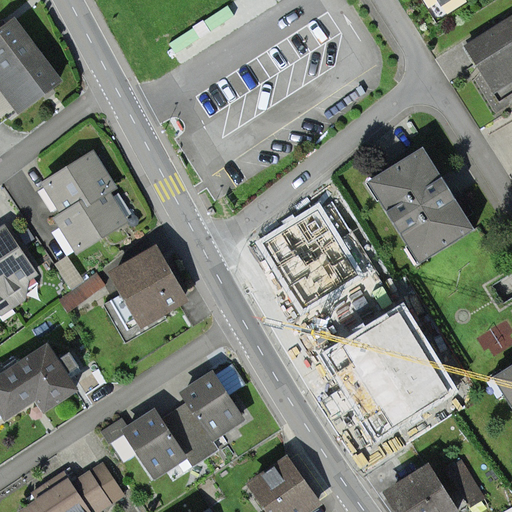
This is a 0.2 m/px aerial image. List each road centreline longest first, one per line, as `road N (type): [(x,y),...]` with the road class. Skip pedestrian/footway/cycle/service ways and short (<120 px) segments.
road 1 (tertiary): [(358,504),(201,248)]
road 2 (tertiary): [(201,248),(68,0)]
road 3 (residential): [(201,248),(426,82)]
road 4 (residential): [(426,82),(511,218)]
